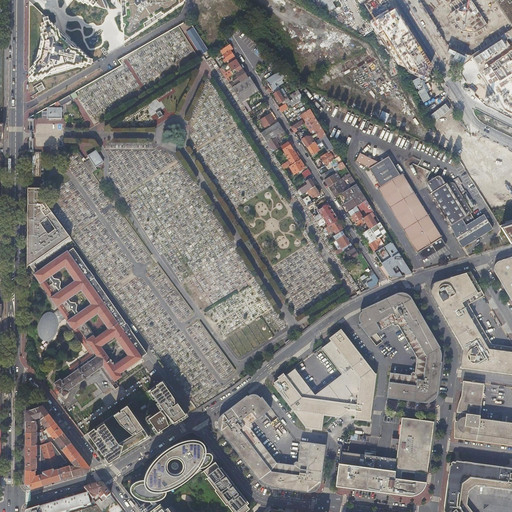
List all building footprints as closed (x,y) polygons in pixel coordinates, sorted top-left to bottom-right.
[(31,0),(29,0),(28,84),(53,73),(55,72),(58,69),(59,66),(60,62),(66,64),(82,61),(84,57),(63,32),(31,0)] [(78,0),(104,8),(100,0),(78,0)] [(184,0),(182,0),(115,0),(116,1),(120,1),(120,20),(118,23),(119,37),(119,41),(184,0)] [(317,0),(322,8),(325,6),(328,11),(335,8),(332,2),(334,0),(317,0)] [(386,0),(356,0),(367,17),(389,3),(386,0)] [(511,0),(495,0),(511,25),(511,0)] [(197,33),(194,28),(188,31),(192,36),(197,33)] [(198,35),(193,38),(191,39),(195,44),(202,40),(198,35)] [(229,44),(220,50),(225,58),(223,60),(224,62),(229,59),(230,62),(235,58),(230,50),(232,48),(229,44)] [(222,67),(220,69),(226,78),(229,76),(235,72),(241,68),(244,67),(242,64),(239,65),(235,59),(228,64),(231,69),(225,72),(222,67)] [(241,68),(235,72),(236,75),(233,78),(234,80),(238,78),(240,81),(246,78),(249,76),(247,73),(245,74),(241,68)] [(279,72),(266,80),(274,93),(280,89),(278,86),(284,82),(281,79),(284,74),(279,72)] [(249,76),(246,78),(255,92),(259,90),(249,76)] [(235,85),(232,87),(241,102),(255,92),(246,78),(240,81),(235,85)] [(285,94),(282,88),(280,89),(274,93),(273,93),(279,103),(284,100),(282,96),(285,94)] [(78,96),(75,91),(58,101),(61,106),(78,96)] [(255,92),(241,102),(247,112),(254,107),(251,103),(259,98),(255,92)] [(300,100),(297,96),(295,97),(279,107),(281,112),(300,100)] [(47,118),(61,118),(61,108),(47,108),(47,118)] [(308,121),(315,117),(310,109),(300,115),(302,118),(300,120),(301,121),(291,127),(293,131),(308,121)] [(380,112),(378,119),(385,122),(388,113),(377,109),(376,111),(380,112)] [(269,114),(260,119),(265,127),(273,121),(273,120),(269,114)] [(313,128),(319,124),(315,117),(308,121),(313,128)] [(278,121),(275,123),(279,129),(281,128),(283,131),(284,131),(278,121)] [(275,123),(260,132),(266,142),(274,137),(276,136),(277,135),(281,133),(279,129),(275,123)] [(319,139),(326,135),(319,124),(313,128),(316,134),(311,137),(311,136),(310,135),(307,137),(306,136),(302,139),(307,147),(315,142),(312,138),(317,135),(319,139)] [(274,137),(266,142),(270,147),(272,151),(280,147),(277,142),(281,140),(280,139),(277,135),(276,136),(274,137)] [(315,142),(307,147),(311,155),(319,150),(318,147),(323,144),(328,152),(329,151),(330,151),(334,148),(326,135),(319,139),(315,142)] [(370,168),(390,156),(392,155),(391,152),(362,139),(357,151),(360,153),(356,161),(370,168)] [(290,140),(281,146),(283,151),(282,151),(283,153),(284,152),(290,161),(292,164),(300,159),(301,158),(297,152),(295,153),(291,147),(293,145),(290,140)] [(332,157),(337,154),(334,148),(330,151),(329,151),(328,152),(320,157),(323,162),(321,163),(323,166),(334,159),(332,157)] [(90,159),(95,166),(103,161),(95,149),(87,155),(90,159)] [(77,152),(81,158),(82,158),(83,160),(85,159),(83,157),(79,152),(77,152)] [(31,153),(31,176),(39,176),(39,153),(31,153)] [(381,187),(401,175),(390,156),(370,168),(381,187)] [(97,169),(95,166),(90,159),(85,162),(91,172),(97,169)] [(290,166),(289,166),(294,174),(305,167),(300,159),(292,164),(290,166)] [(328,178),(336,173),(333,168),(324,173),(328,178)] [(336,182),(340,180),(339,178),(339,177),(336,173),(328,178),(325,180),(329,187),(336,182)] [(403,173),(401,175),(381,187),(379,188),(417,252),(418,251),(441,237),(442,237),(403,173)] [(445,184),(447,183),(442,175),(441,175),(441,174),(440,175),(429,181),(428,182),(427,183),(427,184),(432,192),(445,184)] [(302,188),(305,193),(310,189),(314,186),(309,178),(305,181),(308,185),(302,188)] [(329,187),(334,195),(346,187),(343,181),(338,184),(336,182),(329,187)] [(448,182),(447,183),(445,184),(432,192),(431,192),(451,226),(451,225),(463,218),(471,213),(473,212),(455,182),(454,181),(453,181),(449,184),(448,182)] [(349,200),(361,192),(356,184),(354,185),(344,192),(349,200)] [(314,186),(310,189),(315,197),(319,194),(314,186)] [(40,187),(28,187),(27,196),(27,216),(27,264),(34,274),(38,271),(33,264),(36,262),(36,261),(70,238),(40,197),(40,187)] [(361,204),(367,201),(361,192),(349,200),(343,204),(349,212),(356,207),(361,204)] [(329,203),(324,195),(314,202),(319,210),(329,203)] [(308,196),(303,199),(307,206),(312,203),(308,196)] [(355,223),(358,221),(360,219),(363,218),(367,215),(373,212),(367,201),(361,204),(356,207),(349,212),(355,223)] [(318,212),(313,215),(317,221),(322,218),(318,212)] [(369,229),(377,224),(373,217),(374,216),(375,215),(373,212),(367,215),(363,218),(360,219),(358,221),(355,223),(358,227),(365,222),(369,229)] [(476,220),(471,213),(463,218),(451,225),(455,232),(454,233),(463,247),(494,229),(485,214),(476,220)] [(331,224),(324,228),(327,234),(332,231),(333,231),(334,231),(336,233),(342,228),(337,220),(331,224)] [(511,221),(500,225),(511,244),(511,243),(511,221)] [(362,234),(368,244),(379,237),(385,234),(383,230),(381,231),(377,224),(369,229),(362,234)] [(334,236),(336,240),(344,235),(341,231),(334,236)] [(338,251),(336,252),(337,254),(351,246),(349,244),(348,242),(346,239),(344,235),(336,240),(339,245),(336,248),(338,251)] [(379,237),(368,244),(373,251),(377,248),(376,246),(380,243),(378,241),(381,239),(379,237)] [(446,245),(441,237),(418,251),(423,259),(446,245)] [(397,277),(402,276),(399,272),(401,271),(399,268),(400,267),(405,275),(411,273),(392,241),(374,252),(390,277),(391,277),(392,277),(394,276),(397,277)] [(352,246),(345,250),(348,256),(356,251),(352,246)] [(46,316),(44,317),(43,319),(42,321),(41,325),(40,330),(41,332),(41,334),(42,335),(43,337),(45,339),(46,339),(48,339),(50,338),(52,336),(54,333),(55,329),(56,325),(66,318),(67,321),(73,330),(74,330),(90,353),(93,357),(73,372),(61,380),(59,378),(53,383),(56,387),(56,388),(59,392),(60,393),(60,392),(63,396),(69,392),(68,390),(100,367),(103,371),(111,384),(126,374),(124,370),(146,354),(145,353),(147,352),(131,329),(127,323),(126,323),(94,277),(95,277),(90,270),(89,270),(73,248),(67,251),(38,271),(34,274),(40,283),(41,283),(51,297),(50,297),(57,306),(59,309),(51,314),(49,314),(47,315),(46,316)] [(511,255),(497,261),(495,263),(493,265),(493,266),(493,268),(493,269),(494,271),(511,302),(511,255)] [(276,284),(293,307),(333,279),(321,262),(315,266),(314,264),(310,268),(311,270),(300,277),(302,279),(296,283),(297,284),(295,285),(292,279),(284,285),(281,281),(276,284)] [(484,295),(470,272),(461,274),(436,281),(435,282),(433,283),(432,285),(432,287),(431,290),(430,289),(430,290),(430,292),(430,294),(431,295),(456,338),(462,349),(460,368),(511,374),(511,346),(491,344),(468,304),(484,295)] [(371,280),(368,281),(367,281),(365,282),(367,288),(378,285),(374,274),(370,275),(371,280)] [(404,293),(403,292),(401,292),(399,292),(397,293),(360,310),(361,311),(360,312),(359,313),(359,315),(358,318),(359,320),(359,322),(360,323),(358,324),(369,337),(376,331),(392,323),(394,324),(393,325),(396,326),(397,325),(398,325),(418,358),(416,372),(415,372),(414,372),(411,374),(412,375),(411,375),(390,373),(387,398),(425,403),(427,403),(429,402),(432,401),(433,400),(434,400),(435,398),(436,397),(437,394),(442,357),(442,355),(442,353),(441,351),(440,348),(411,298),(410,296),(408,295),(406,293),(404,293)] [(276,384),(274,386),(305,427),(305,428),(322,430),(324,415),(338,417),(341,415),(347,410),(354,411),(354,416),(353,419),(370,421),(376,374),(375,373),(342,328),(329,338),(331,341),(327,344),(321,349),(322,349),(342,374),(315,395),(296,370),(296,369),(286,377),(282,371),(277,375),(278,378),(276,379),(274,381),(276,384)] [(70,368),(73,372),(93,357),(90,353),(70,368)] [(511,424),(479,420),(484,384),(475,382),(475,381),(474,381),(473,380),(473,381),(472,381),(471,382),(463,381),(461,396),(459,397),(458,399),(457,402),(456,406),(456,410),(456,413),(465,414),(465,416),(465,418),(463,418),(461,418),(459,419),(458,420),(457,421),(457,423),(456,423),(455,439),(511,446),(511,424)] [(163,409),(148,419),(158,432),(178,419),(186,415),(162,381),(156,385),(157,387),(151,391),(163,409)] [(258,394),(256,394),(254,394),(252,394),(249,395),(248,393),(242,398),(224,412),(221,415),(219,418),(218,420),(218,422),(218,424),(218,425),(218,428),(220,430),(259,481),(261,483),(263,485),(267,487),(269,487),(308,492),(310,492),(312,492),(314,491),(315,491),(316,490),(317,489),(318,487),(320,485),(320,483),(325,445),(302,442),(299,462),(297,463),(296,462),(294,463),(295,464),(294,465),(277,463),(251,429),(252,428),(253,428),(254,425),(252,425),(252,424),(272,408),(263,396),(262,398),(260,396),(258,394)] [(103,422),(88,433),(108,463),(117,457),(140,443),(149,437),(127,405),(120,410),(121,411),(114,416),(120,424),(132,434),(119,444),(103,422)] [(25,421),(35,421),(35,419),(39,417),(41,419),(48,413),(42,406),(34,408),(26,411),(25,421)] [(48,413),(41,419),(40,420),(42,422),(41,423),(46,429),(55,423),(51,418),(48,413)] [(424,487),(425,485),(423,485),(423,481),(426,482),(434,422),(409,418),(402,469),(341,461),(338,486),(388,493),(407,495),(410,496),(412,495),(414,495),(417,494),(418,493),(420,491),(422,490),(424,487)] [(25,432),(36,432),(36,424),(36,422),(37,422),(37,421),(35,421),(25,421),(25,432)] [(55,423),(46,429),(54,439),(63,433),(59,428),(55,423)] [(283,438),(288,433),(283,428),(278,433),(283,438)] [(40,432),(36,432),(25,432),(25,445),(36,445),(36,435),(43,435),(42,432),(40,432)] [(67,438),(63,433),(54,439),(62,449),(70,443),(67,438)] [(244,511),(249,508),(246,505),(249,503),(239,490),(227,475),(221,467),(220,468),(215,462),(214,462),(212,460),(212,459),(212,458),(212,455),(211,454),(210,454),(207,453),(206,453),(205,452),(205,450),(205,449),(205,448),(205,447),(205,446),(205,445),(204,445),(204,444),(203,443),(202,443),(201,442),(200,441),(199,441),(198,440),(196,440),(194,440),(192,439),(189,440),(187,440),(185,441),(181,442),(177,443),(174,445),(171,446),(166,450),(161,453),(155,459),(151,463),(148,468),(147,470),(146,477),(145,478),(145,479),(144,479),(138,480),(136,481),(134,483),(132,484),(131,485),(130,487),(130,489),(131,491),(131,492),(133,494),(135,496),(137,498),(142,500),(147,501),(151,501),(154,501),(156,501),(158,501),(161,499),(164,497),(165,496),(166,494),(166,492),(166,491),(167,490),(168,489),(169,489),(170,488),(174,488),(176,487),(178,486),(185,481),(190,477),(192,475),(194,474),(195,472),(197,469),(197,468),(198,468),(198,467),(199,467),(199,468),(202,472),(203,471),(208,477),(207,478),(215,489),(214,490),(226,505),(227,504),(232,511),(244,511)] [(70,443),(62,449),(71,462),(72,461),(80,455),(75,449),(70,443)] [(36,445),(25,445),(25,458),(36,458),(36,448),(40,448),(40,445),(36,445)] [(70,466),(73,476),(81,473),(88,471),(89,468),(85,462),(80,455),(72,461),(75,466),(73,467),(72,466),(70,466)] [(36,458),(25,458),(25,470),(36,470),(36,461),(38,461),(38,470),(40,470),(40,458),(36,458)] [(452,465),(450,467),(444,511),(472,511),(467,505),(469,492),(477,486),(511,489),(511,466),(501,465),(459,460),(456,462),(455,461),(454,461),(453,461),(452,462),(452,464),(452,465)] [(58,469),(61,479),(67,477),(73,476),(70,466),(70,465),(58,469)] [(40,475),(42,485),(50,482),(61,479),(58,469),(52,470),(52,469),(43,472),(43,473),(40,475)] [(40,475),(40,470),(38,470),(36,470),(25,470),(25,485),(30,488),(42,485),(40,475)] [(98,495),(107,507),(115,501),(103,485),(99,483),(84,488),(92,498),(95,497),(95,496),(98,495)] [(62,511),(89,504),(87,494),(80,496),(79,495),(78,495),(76,496),(76,497),(62,501),(62,500),(60,500),(59,501),(59,502),(45,506),(44,505),(43,505),(41,506),(42,507),(27,511),(26,511),(62,511)]
